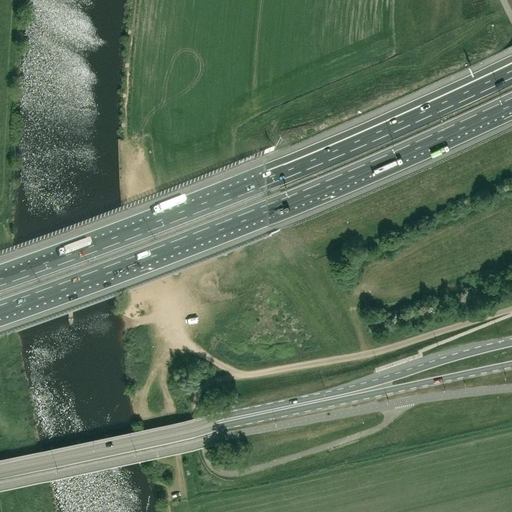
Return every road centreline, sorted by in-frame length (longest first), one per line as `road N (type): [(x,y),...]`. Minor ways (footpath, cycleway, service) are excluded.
road 1 (motorway): [(511,70),(272,176),(0,279)]
road 2 (motorway): [(0,312),(263,213),(511,105)]
road 3 (secondary): [(0,468),(290,407)]
road 4 (unclassified): [(242,375),(362,355),(511,308)]
road 5 (secondary): [(511,341),(290,407)]
road 6 (secondary): [(290,407),(511,364)]
road 7 (track): [(160,282),(177,336),(242,375)]
